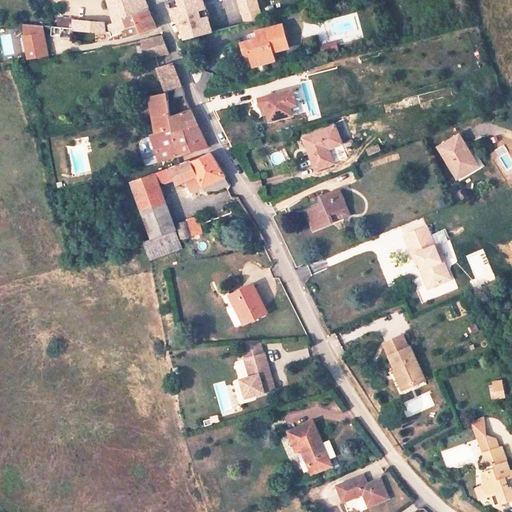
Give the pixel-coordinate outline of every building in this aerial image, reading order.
[(117,0),(128,18),(152,10),(144,0),(117,0)] [(186,41),(214,33),(203,0),(172,0),(167,2),(180,28),(182,28),(186,41)] [(264,18),(262,9),(259,0),(240,0),(247,23),(264,18)] [(115,32),(116,34),(135,30),(137,36),(160,29),(155,15),(152,10),(128,18),(113,22),(115,32)] [(49,29),(49,21),(27,18),(30,31),(28,31),(33,53),(42,52),(43,57),(54,55),(49,29)] [(82,31),(81,26),(63,23),(62,31),(82,31)] [(285,46),(279,26),(252,35),(254,42),(237,48),(238,52),(244,51),(248,62),(250,63),(259,61),(262,65),(272,62),(269,51),(285,46)] [(173,65),(169,55),(162,39),(142,44),(159,94),(150,96),(157,133),(174,129),(171,117),(167,93),(162,67),(173,65)] [(332,51),(331,48),(335,46),(333,42),(318,48),(320,55),(332,51)] [(248,62),(244,51),(238,52),(242,64),(248,63),(250,69),(262,65),(259,61),(250,63),(248,62)] [(182,89),(173,65),(162,67),(167,93),(182,89)] [(209,90),(212,73),(200,71),(197,88),(209,90)] [(245,91),(209,94),(210,108),(246,105),(245,91)] [(297,112),(291,92),(257,102),(259,112),(265,112),(270,128),(286,123),(284,115),(297,112)] [(211,147),(193,110),(171,117),(174,129),(157,133),(151,134),(159,166),(211,147)] [(325,150),(340,146),(335,129),(302,138),(311,168),(328,163),(325,150)] [(465,156),(467,153),(458,138),(438,150),(446,165),(466,158),(465,156)] [(370,156),(383,151),(380,143),(367,148),(370,156)] [(225,180),(212,156),(130,185),(151,240),(175,231),(156,181),(164,184),(174,180),(177,187),(194,181),(199,188),(225,180)] [(246,157),(239,161),(249,175),(255,171),(246,157)] [(474,172),(466,158),(446,165),(456,182),(474,172)] [(351,209),(342,190),(322,198),(324,204),(306,212),(315,231),(335,223),(333,217),(351,209)] [(202,234),(197,221),(185,224),(188,232),(182,234),(183,240),(202,234)] [(441,258),(429,224),(421,227),(425,238),(413,242),(419,259),(422,267),(426,265),(432,284),(452,276),(445,257),(441,258)] [(425,238),(421,227),(406,232),(416,260),(419,259),(413,242),(425,238)] [(175,231),(151,240),(143,243),(150,260),(182,248),(175,231)] [(438,243),(447,238),(442,231),(434,235),(438,243)] [(426,265),(422,267),(428,285),(432,284),(426,265)] [(267,315),(252,287),(231,298),(246,326),(267,315)] [(393,357),(390,358),(404,393),(425,383),(411,349),(408,349),(402,337),(387,344),(393,357)] [(264,357),(260,347),(241,348),(247,364),(264,357)] [(279,392),(266,358),(264,357),(247,364),(253,380),(261,398),(279,392)] [(261,398),(253,380),(244,383),(241,385),(249,404),(261,398)] [(490,386),(491,399),(504,398),(502,381),(492,382),(493,386),(490,386)] [(498,447),(495,438),(486,435),(484,417),(471,423),(481,452),(498,447)] [(330,470),(313,426),(287,436),(294,455),(300,453),(310,478),(330,470)] [(492,469),(483,472),(481,479),(483,484),(474,489),(480,502),(484,507),(491,505),(493,507),(502,511),(501,505),(509,503),(511,507),(511,506),(511,488),(511,487),(509,486),(506,479),(511,476),(511,469),(510,470),(502,446),(498,447),(481,452),(485,461),(489,460),(492,469)] [(386,502),(379,483),(366,486),(362,477),(334,486),(341,506),(363,499),(366,508),(386,502)]
